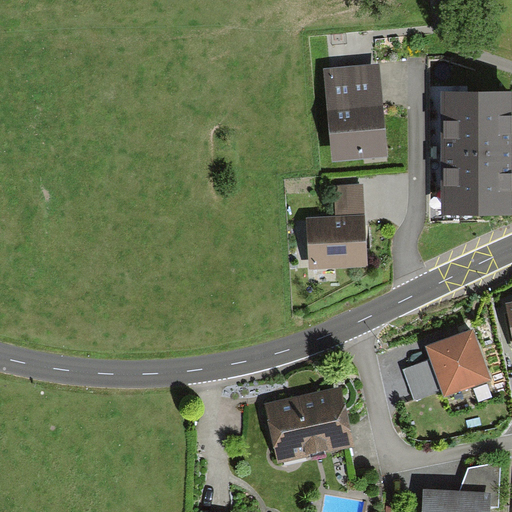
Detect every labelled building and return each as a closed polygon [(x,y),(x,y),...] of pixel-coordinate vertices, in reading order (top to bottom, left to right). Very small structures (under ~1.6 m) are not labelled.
[(381,65),(325,72),(333,165),(390,159),(381,65)] [(511,205),(511,78),(436,81),(441,209),(511,205)] [(306,218),(309,272),(369,268),(363,185),(334,187),(335,215),(306,218)] [(511,298),(502,301),(511,354),(511,298)] [(473,330),(426,346),(431,360),(403,371),(416,403),(443,392),(445,397),(493,380),(473,330)] [(266,411),(278,463),(354,446),(342,394),(266,411)] [(461,491),(424,490),(423,511),(492,511),(492,507),(498,507),(501,465),(470,468),(461,491)]
